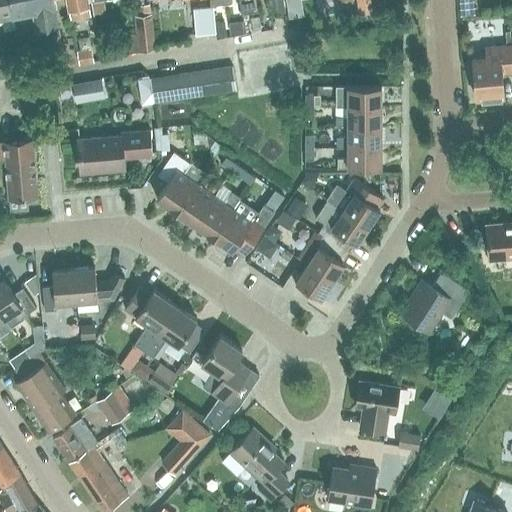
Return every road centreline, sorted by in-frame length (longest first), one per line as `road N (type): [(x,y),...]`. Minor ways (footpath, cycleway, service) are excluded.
road 1 (residential): [(294,341),(153,241),(60,231),(0,240)]
road 2 (residential): [(294,341),(272,389),(281,415),(302,426),(332,415),(338,368),(329,346)]
road 3 (residential): [(425,200),(329,346)]
road 4 (tertiary): [(69,511),(0,409)]
road 5 (residential): [(440,0),(450,122)]
